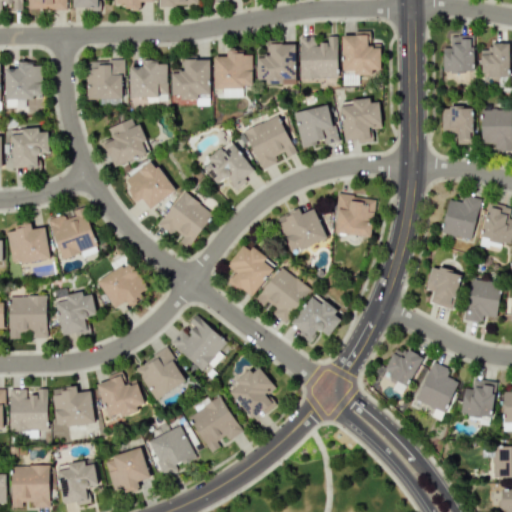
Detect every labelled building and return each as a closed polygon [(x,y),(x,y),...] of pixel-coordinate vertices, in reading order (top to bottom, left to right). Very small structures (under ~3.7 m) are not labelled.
[(22,9),(21,0),(0,0),(0,3),(12,3),(12,9),(22,9)] [(27,0),(28,9),(64,8),(63,0),(27,0)] [(72,0),(72,7),(84,7),(84,11),(100,10),(100,0),(72,0)] [(153,1),(153,0),(114,0),(115,3),(123,3),(123,8),(140,8),(140,1),(153,1)] [(341,70),(353,70),(353,75),(372,74),(371,69),(380,69),(379,43),(366,43),(366,33),(340,34),(341,70)] [(441,47),(442,72),(473,71),(472,34),(449,35),(450,47),(441,47)] [(299,77),(337,77),(337,36),(327,36),(327,43),(313,43),(313,36),(299,36),(299,77)] [(294,44),(281,44),(281,39),(267,39),(267,55),(256,56),(257,79),(266,79),(266,84),(282,84),(282,78),(295,78),(294,44)] [(491,49),(479,50),(480,76),(509,75),(508,41),(490,42),(491,49)] [(252,87),(251,54),(242,54),(242,49),(226,49),(226,56),(213,56),(213,87),(252,87)] [(209,94),(209,58),(183,58),(183,71),(170,72),(171,95),(179,94),(179,99),(198,98),(197,94),(209,94)] [(85,98),(122,97),(121,60),(88,60),(88,72),(85,72),(85,98)] [(41,98),(42,63),(17,62),(17,68),(5,67),(4,107),(25,107),(25,98),(41,98)] [(340,105),(343,141),(372,139),(371,128),(380,127),(378,102),(369,102),(369,97),(351,98),(352,104),(340,105)] [(292,112),(301,147),(323,141),(323,144),(336,141),(328,103),(292,112)] [(440,132),(456,132),(456,143),(472,143),(473,108),(441,107),(440,132)] [(511,150),(510,108),(479,109),(480,143),(493,143),(494,150),(511,150)] [(243,130),(261,169),(276,162),(273,156),(283,151),(285,156),(295,152),(277,114),(243,130)] [(113,166),(148,152),(133,117),(107,127),(112,139),(103,142),(113,166)] [(255,172),(231,141),(201,163),(216,184),(224,177),(233,188),(255,172)] [(174,190),(152,159),(122,180),(137,201),(141,198),(149,208),(174,190)] [(213,213),(182,190),(158,223),(179,238),(177,241),(187,248),(213,213)] [(332,231),(369,237),(375,198),(338,193),(332,231)] [(471,239),(479,198),(462,194),(461,201),(447,198),(439,232),(471,239)] [(509,244),(511,231),(511,218),(507,217),(510,207),(487,201),(478,236),(509,244)] [(325,237),(313,208),(300,213),(298,207),(275,217),(290,252),(325,237)] [(96,246),(86,214),(61,221),(59,215),(48,219),(60,258),(96,246)] [(45,226),(31,228),(30,223),(13,225),(14,230),(6,231),(9,251),(18,249),(20,263),(49,259),(45,226)] [(251,296),(272,268),(262,260),(265,256),(252,246),(248,250),(242,245),(228,263),(238,271),(230,280),(251,296)] [(97,280),(114,309),(146,289),(129,260),(97,280)] [(309,288),(280,265),(255,297),(272,310),(270,312),(284,322),(309,288)] [(424,289),(431,291),(429,304),(452,309),(460,272),(429,266),(424,289)] [(480,315),(494,318),(502,284),(470,277),(462,318),(479,322),(480,315)] [(89,333),(86,316),(95,314),(91,293),(81,295),(81,291),(65,294),(66,299),(55,301),(62,335),(75,332),(75,335),(89,333)] [(8,337),(46,337),(46,295),(7,295),(8,337)] [(288,325),(310,341),(318,329),(328,336),(340,319),(333,313),(336,309),(323,299),(321,303),(310,295),(288,325)] [(170,342),(204,372),(219,355),(216,352),(226,341),(195,314),(188,322),(192,326),(185,334),(181,330),(170,342)] [(133,366),(155,400),(186,381),(165,347),(133,366)] [(392,348),(382,373),(409,384),(421,354),(407,348),(405,353),(392,348)] [(455,380),(445,377),(448,367),(429,361),(416,402),(446,411),(455,380)] [(249,419),(260,411),(262,414),(276,404),(268,392),(274,387),(259,366),(250,372),(248,369),(235,379),(238,384),(229,390),(249,419)] [(138,410),(136,405),(143,402),(135,379),(125,382),(121,372),(95,382),(109,420),(138,410)] [(495,381),(472,378),(471,388),(463,387),(460,412),(467,413),(466,418),(490,420),(495,381)] [(94,424),(90,390),(76,391),(75,385),(51,388),(55,424),(66,423),(66,427),(94,424)] [(26,389),(10,388),(9,430),(46,430),(47,388),(37,388),(36,394),(26,394),(26,389)] [(511,391),(502,391),(501,421),(511,421),(511,391)] [(210,452),(221,446),(217,440),(224,435),(227,440),(241,431),(219,395),(187,415),(210,452)] [(163,475),(176,468),(175,466),(194,457),(179,424),(158,433),(159,435),(147,441),(163,475)] [(492,477),(511,477),(511,446),(492,446),(492,477)] [(111,455),(111,458),(104,461),(114,494),(142,486),(140,481),(149,478),(140,447),(111,455)] [(89,503),(86,486),(97,485),(94,461),(67,464),(68,468),(57,469),(62,503),(74,501),(75,505),(89,503)] [(48,465),(10,465),(11,507),(21,507),(21,501),(32,501),(32,507),(49,507),(48,465)] [(511,511),(511,488),(501,489),(501,511),(511,511)]
